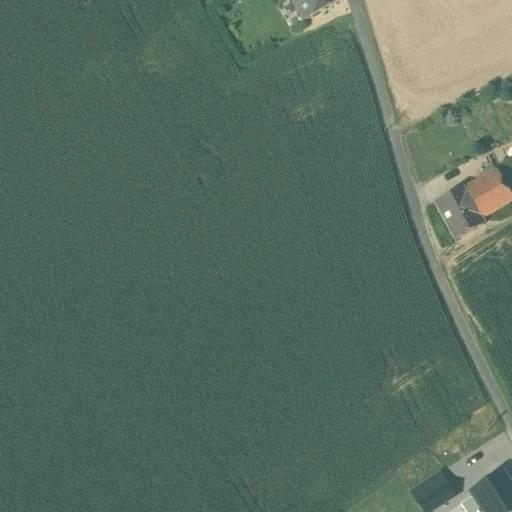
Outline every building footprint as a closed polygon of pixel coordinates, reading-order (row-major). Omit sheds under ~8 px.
[(339,2),(337,0),(289,0),(302,22),(339,2)] [(511,200),(498,174),(466,191),(481,221),(511,205),(511,200)] [(466,191),(464,189),(436,204),(456,241),(484,227),(481,221),(466,191)] [(446,471),(413,492),(426,511),(437,511),(462,496),(446,471)] [(511,511),(511,489),(501,474),(470,495),(482,511),(511,511)]
